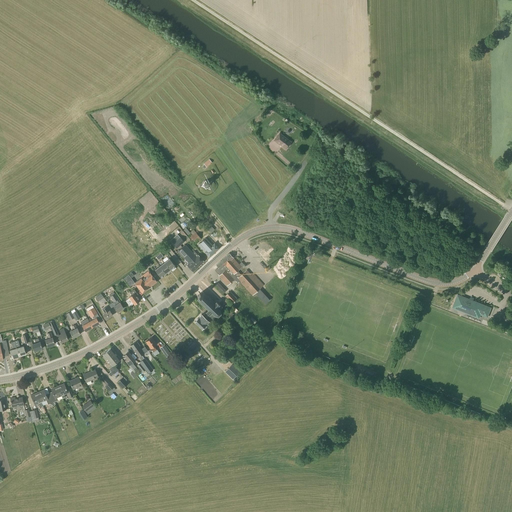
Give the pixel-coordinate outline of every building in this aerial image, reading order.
[(285,149),(291,142),(279,133),(274,140),(285,149)] [(205,188),(207,188),(208,187),(210,185),(210,183),(209,181),(208,180),(206,180),(204,180),(203,181),(202,183),(202,185),(202,186),(204,188),(205,188)] [(195,244),(201,239),(194,230),(191,227),(187,230),(192,235),(189,237),(195,244)] [(180,237),(173,244),(176,248),(184,241),(180,237)] [(205,238),(198,245),(209,257),(218,248),(214,244),(212,246),(205,238)] [(192,272),(198,267),(204,262),(198,255),(196,257),(192,253),(185,245),(178,251),(189,263),(187,265),(192,272)] [(265,262),(270,257),(265,252),(260,256),(265,262)] [(233,258),(229,254),(216,265),(218,268),(215,271),(219,275),(218,276),(227,286),(234,279),(238,284),(240,282),(252,296),(255,293),(265,304),(270,300),(259,289),(264,285),(253,274),(252,275),(246,270),(241,275),(237,271),(242,267),(244,265),(241,262),(239,264),(233,258)] [(164,262),(170,270),(175,266),(169,258),(164,262)] [(165,274),(170,270),(164,262),(159,266),(165,274)] [(161,277),(165,274),(159,266),(154,270),(161,277)] [(156,282),(148,271),(140,277),(141,278),(135,283),(142,292),(156,282)] [(129,287),(134,283),(128,275),(123,279),(126,283),(129,287)] [(134,305),(139,301),(137,297),(138,295),(134,289),(132,291),(130,292),(132,295),(128,297),(134,305)] [(228,300),(232,304),(237,299),(230,291),(224,296),(228,300)] [(101,293),(95,298),(97,302),(104,297),(101,293)] [(120,302),(115,293),(110,297),(113,302),(114,302),(116,304),(113,306),(117,312),(123,308),(120,302)] [(201,295),(200,293),(197,296),(198,298),(197,300),(208,310),(205,313),(205,312),(202,315),(201,314),(194,322),(201,329),(202,328),(204,330),(207,327),(205,325),(209,322),(211,319),(214,316),(218,317),(221,314),(220,310),(222,307),(219,305),(216,302),(214,304),(203,294),(201,295)] [(480,317),(481,315),(487,317),(490,308),(472,301),(458,295),(453,307),(473,314),(480,317)] [(109,311),(107,306),(101,310),(104,314),(103,315),(105,319),(112,315),(109,310),(109,311)] [(99,317),(97,314),(94,307),(87,311),(90,318),(92,317),(93,319),(89,322),(92,328),(99,324),(96,318),(99,317)] [(68,321),(74,318),(70,311),(64,315),(68,321)] [(72,313),(76,321),(80,319),(76,311),(72,313)] [(92,328),(89,322),(85,315),(82,316),(86,323),(82,326),(85,331),(92,328)] [(261,328),(256,322),(252,317),(248,320),(253,325),(259,330),(261,328)] [(48,322),(43,325),(45,331),(51,328),(49,323),(48,322)] [(53,322),(49,323),(51,328),(54,336),(58,334),(53,322)] [(77,328),(75,324),(71,326),(73,330),(70,331),(73,338),(80,334),(77,328)] [(39,331),(37,325),(37,326),(30,328),(31,332),(32,331),(33,333),(36,332),(37,336),(41,335),(39,331)] [(65,332),(67,331),(65,327),(63,328),(59,330),(61,334),(58,335),(61,342),(68,339),(65,332)] [(47,347),(54,344),(52,337),(51,332),(47,334),(49,339),(45,340),(47,347)] [(39,342),(38,338),(34,339),(35,343),(32,344),(31,341),(29,342),(30,346),(32,346),(34,351),(42,349),(40,342),(39,342)] [(153,352),(156,350),(154,346),(156,345),(151,338),(146,341),(151,349),(152,351),(153,352)] [(15,341),(19,356),(25,354),(23,346),(20,347),(18,340),(14,341),(15,341)] [(12,358),(19,356),(15,341),(14,341),(11,342),(13,349),(10,350),(12,358)] [(137,341),(130,346),(138,357),(142,362),(145,366),(148,364),(145,359),(144,359),(141,355),(144,353),(139,346),(140,346),(137,341)] [(164,354),(168,351),(164,345),(160,348),(164,354)] [(111,348),(106,352),(102,355),(111,367),(109,368),(113,374),(114,374),(118,370),(114,365),(120,359),(111,348)] [(128,366),(135,360),(128,352),(123,356),(126,359),(125,361),(128,366)] [(221,364),(225,360),(221,356),(217,360),(221,364)] [(143,367),(140,363),(137,366),(142,372),(145,370),(143,367)] [(232,379),(240,372),(232,364),(225,372),(232,379)] [(86,382),(98,377),(95,370),(83,375),(86,382)] [(110,395),(116,389),(114,387),(104,375),(100,379),(106,385),(105,386),(109,391),(108,393),(110,395)] [(73,390),(82,386),(78,377),(69,381),(73,390)] [(122,389),(128,384),(122,377),(116,383),(122,389)] [(57,386),(62,398),(65,397),(64,394),(67,393),(69,398),(73,396),(69,386),(65,387),(64,383),(57,386)] [(62,398),(57,386),(51,389),(52,392),(48,393),(52,403),(58,400),(57,398),(61,396),(62,398)] [(52,403),(48,393),(46,394),(44,390),(37,393),(41,402),(46,400),(48,405),(52,403)] [(41,402),(37,393),(31,395),(35,405),(38,403),(40,407),(43,406),(41,402)] [(23,405),(22,397),(15,399),(15,397),(10,398),(12,407),(23,405)] [(86,412),(94,406),(90,400),(82,406),(86,412)] [(32,422),(29,411),(28,409),(24,410),(26,417),(28,423),(32,422),(32,423),(32,422)] [(29,411),(32,422),(39,420),(38,417),(36,409),(29,411)] [(88,417),(83,410),(79,413),(83,420),(88,417)]
